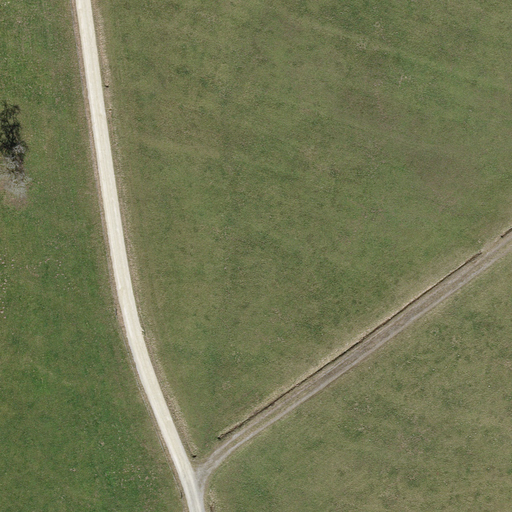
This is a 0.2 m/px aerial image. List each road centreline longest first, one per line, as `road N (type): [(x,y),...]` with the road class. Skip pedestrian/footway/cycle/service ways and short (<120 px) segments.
road 1 (track): [(86,0),(140,343),(196,479),(201,511)]
road 2 (track): [(511,232),(216,447),(196,479)]
